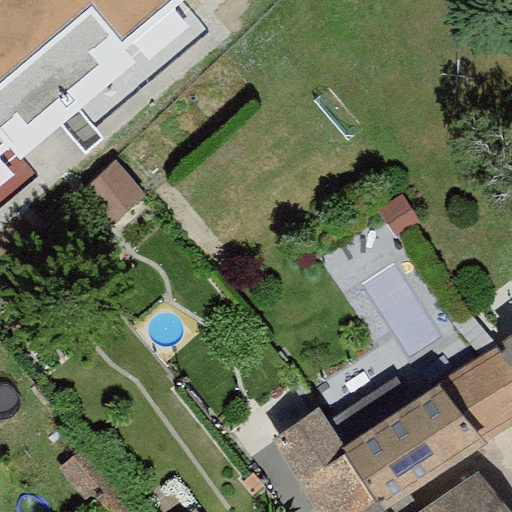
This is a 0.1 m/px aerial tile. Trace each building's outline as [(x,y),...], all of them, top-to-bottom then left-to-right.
[(142,209),(112,174),(79,203),(109,238),(142,209)] [(398,260),(376,275),(393,300),(415,284),(398,260)] [(511,362),(508,358),(449,396),(490,455),(511,441),(511,362)] [(449,396),(352,462),(386,511),(405,511),(490,455),(449,396)] [(386,511),(352,462),(321,421),(275,451),(311,511),(386,511)] [(499,511),(481,490),(447,511),(499,511)]
